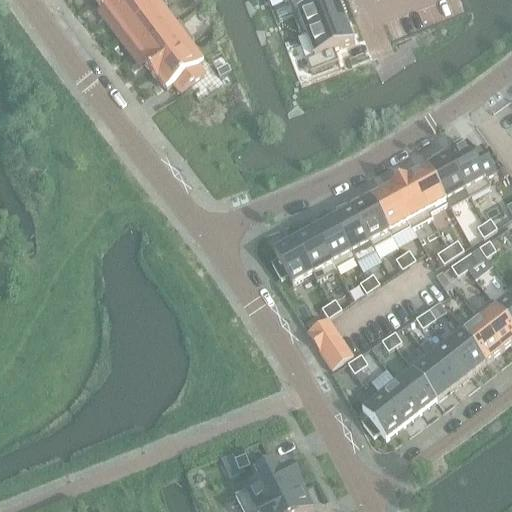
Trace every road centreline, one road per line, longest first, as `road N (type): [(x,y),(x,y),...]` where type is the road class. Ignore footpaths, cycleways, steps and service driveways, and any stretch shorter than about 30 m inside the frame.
road 1 (residential): [(206,238),(332,179),(511,64)]
road 2 (residential): [(206,238),(272,333),(365,498)]
road 3 (residential): [(28,0),(206,238)]
road 4 (residential): [(511,393),(365,498)]
